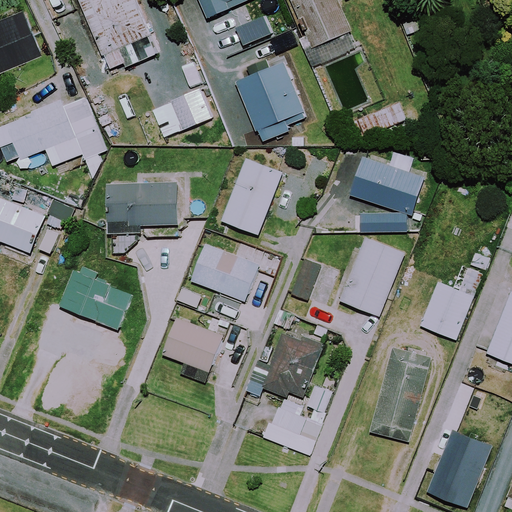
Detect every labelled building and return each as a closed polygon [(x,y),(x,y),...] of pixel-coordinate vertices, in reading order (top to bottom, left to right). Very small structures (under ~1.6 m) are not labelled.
[(158,55),(136,0),(82,0),(112,74),(158,55)] [(252,0),(202,0),(210,19),(252,0)] [(297,0),(318,46),(353,30),(341,3),(348,0),(297,0)] [(0,73),(40,56),(21,12),(0,21),(0,73)] [(199,61),(179,68),(187,89),(206,83),(199,61)] [(285,64),(238,83),(248,107),(237,111),(247,134),(258,129),(264,142),(292,131),(289,124),(307,117),(285,64)] [(215,119),(204,91),(153,111),(165,139),(215,119)] [(109,150),(87,98),(65,108),(62,102),(0,127),(0,139),(11,165),(48,150),(55,167),(85,155),(87,159),(109,150)] [(407,120),(399,103),(354,122),(362,140),(407,120)] [(444,160),(444,147),(420,148),(421,161),(444,160)] [(414,159),(396,153),(391,168),(362,159),(350,196),(414,215),(425,180),(409,175),(414,159)] [(283,173),(248,159),(225,222),(260,235),(283,173)] [(58,183),(38,175),(34,186),(53,194),(58,183)] [(112,256),(123,256),(142,239),(141,226),(179,225),(178,184),(111,185),(112,256)] [(0,198),(0,245),(2,246),(4,242),(33,253),(47,217),(0,198)] [(511,215),(501,244),(511,247),(511,215)] [(405,255),(366,240),(342,302),(381,317),(405,255)] [(259,264),(206,244),(192,281),(243,301),(235,322),(254,329),(272,281),(255,274),(259,264)] [(493,249),(482,245),(478,254),(475,253),(467,274),(463,272),(456,289),(438,282),(421,326),(457,341),(493,249)] [(320,268),(302,261),(289,294),(307,301),(320,268)] [(511,291),(511,292),(488,355),(511,363),(511,291)] [(228,339),(178,319),(164,354),(200,368),(195,380),(210,385),(228,339)] [(317,325),(313,336),(326,340),(325,344),(338,349),(344,335),(317,325)] [(321,347),(283,333),(269,371),(260,368),(255,384),(301,401),(321,347)] [(433,360),(397,349),(371,432),(407,443),(433,360)] [(335,394),(317,387),(309,407),(327,414),(335,394)] [(505,414),(469,400),(438,480),(474,494),(505,414)] [(307,418),(280,408),(274,424),(284,427),(278,443),(306,453),(311,442),(299,438),(307,418)]
